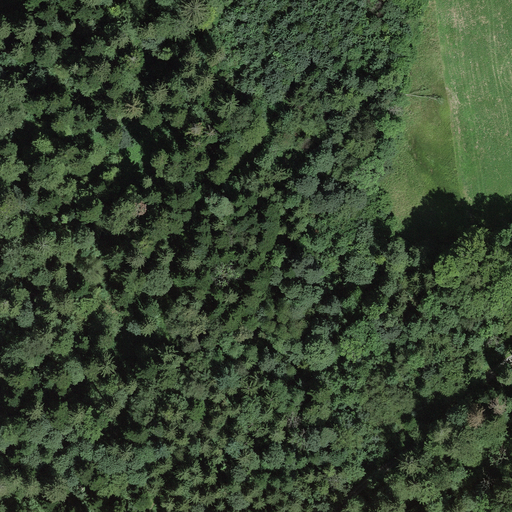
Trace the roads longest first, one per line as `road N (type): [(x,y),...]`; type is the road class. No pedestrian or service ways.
road 1 (track): [(142,511),(198,437),(201,403),(167,318),(169,272),(184,229),(272,112)]
road 2 (track): [(337,511),(511,358)]
